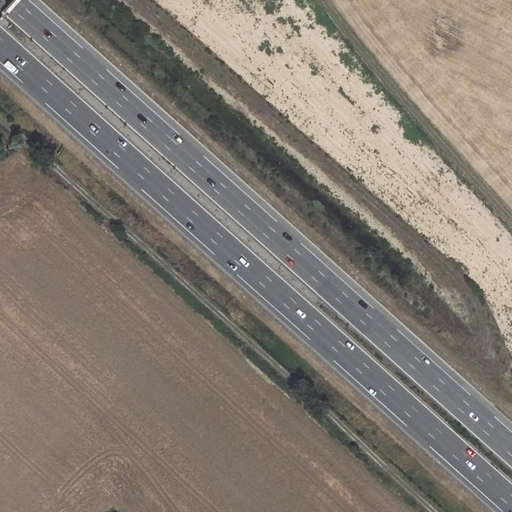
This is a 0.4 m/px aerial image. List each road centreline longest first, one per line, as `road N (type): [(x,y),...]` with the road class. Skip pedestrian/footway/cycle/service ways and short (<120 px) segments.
road 1 (motorway): [(0,44),(511,501)]
road 2 (motorway): [(511,450),(6,0)]
road 3 (track): [(0,115),(436,511)]
road 4 (track): [(53,0),(465,368),(477,359)]
road 5 (track): [(511,222),(324,0)]
